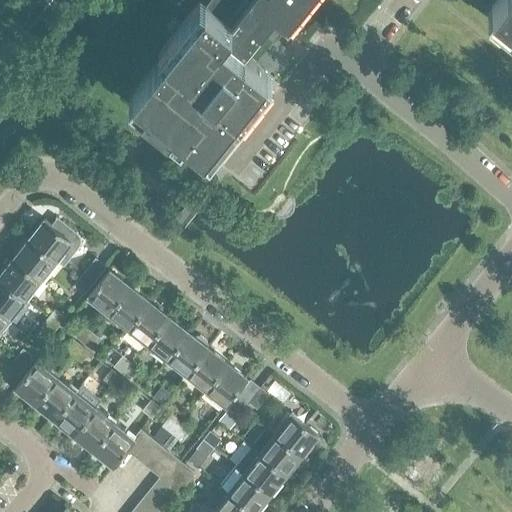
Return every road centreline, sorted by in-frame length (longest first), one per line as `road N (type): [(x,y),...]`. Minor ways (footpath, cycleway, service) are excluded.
road 1 (residential): [(0,217),(28,181),(44,175),(66,182),(375,425)]
road 2 (residential): [(352,61),(511,195)]
road 3 (residential): [(226,173),(333,45),(352,61)]
road 4 (residential): [(18,511),(54,468),(0,424)]
road 5 (residential): [(437,351),(511,253)]
